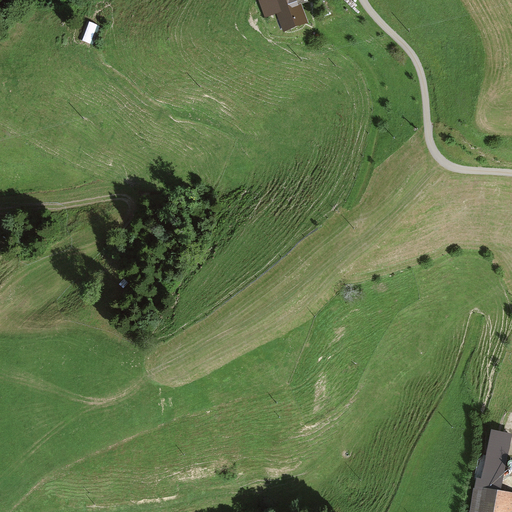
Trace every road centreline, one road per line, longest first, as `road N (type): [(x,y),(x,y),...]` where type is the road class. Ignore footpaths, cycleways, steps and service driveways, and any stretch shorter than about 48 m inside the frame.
road 1 (track): [(0,213),(116,197),(130,201),(133,212),(103,242),(25,268),(0,290)]
road 2 (track): [(511,173),(454,167),(436,155),(419,64),(363,0)]
